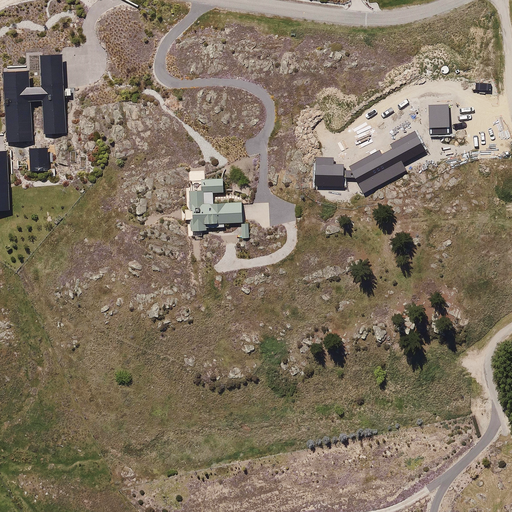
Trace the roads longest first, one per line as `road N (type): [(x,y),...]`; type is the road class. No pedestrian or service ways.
road 1 (residential): [(455,0),(390,17),(228,0)]
road 2 (track): [(511,109),(491,111),(436,84),(413,88),(368,117)]
road 3 (track): [(261,183),(269,201),(288,212),(289,246),(273,259),(222,266)]
